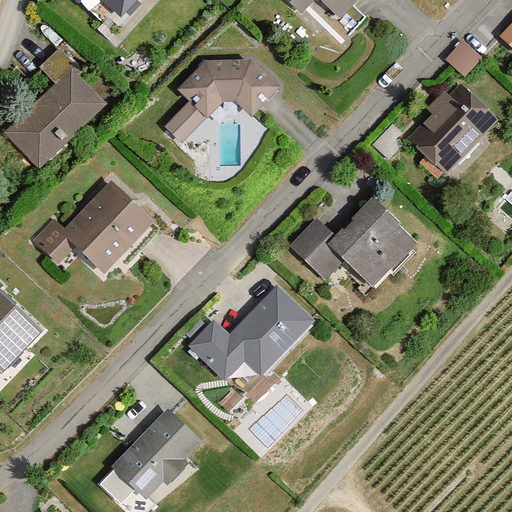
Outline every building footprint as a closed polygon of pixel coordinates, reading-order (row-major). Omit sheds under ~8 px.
[(95,0),(117,21),(137,0),(95,0)] [(355,0),(282,0),(302,18),(320,2),(339,19),(355,0)] [(511,19),(495,36),(511,53),(511,19)] [(464,40),(447,59),(465,75),(482,55),(464,40)] [(279,89),(254,61),(202,62),(178,87),(178,112),(257,114),(279,89)] [(75,69),(3,133),(39,174),(108,106),(75,69)] [(500,121),(462,85),(404,142),(443,179),(500,121)] [(53,217),(32,238),(64,272),(76,259),(103,282),(157,225),(107,178),(62,227),(53,217)] [(418,248),(370,200),(335,237),(319,221),(287,250),(324,286),(342,268),(372,296),(418,248)] [(0,281),(0,380),(46,331),(0,281)] [(278,284),(229,332),(210,320),(183,349),(226,385),(244,368),(258,380),(319,324),(278,284)] [(165,408),(108,467),(142,503),(202,443),(165,408)]
